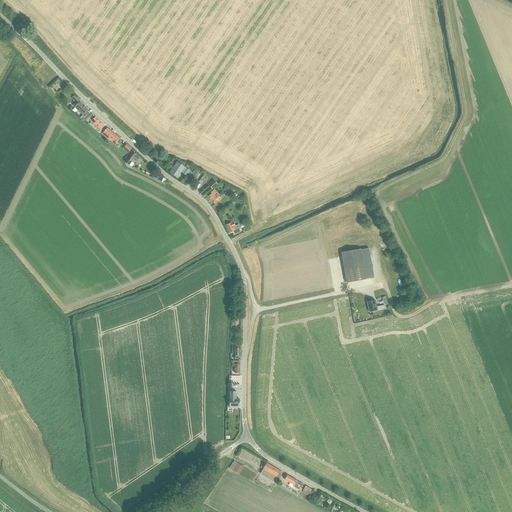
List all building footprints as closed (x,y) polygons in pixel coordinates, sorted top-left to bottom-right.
[(42,69),(48,76),(47,77),(51,80),(55,76),(46,67),(45,69),(44,68),(42,69)] [(63,85),(59,79),(51,85),(55,90),(63,85)] [(78,103),(74,107),(83,115),(82,116),(81,117),(83,120),(85,119),(90,114),(87,111),(88,110),(80,102),(79,103),(78,103)] [(92,113),(85,120),(86,121),(89,118),(92,121),(90,123),(95,128),(97,126),(101,129),(104,126),(98,119),(96,117),(92,113)] [(103,134),(115,144),(120,139),(113,133),(107,128),(106,130),(105,130),(105,131),(103,134)] [(127,144),(123,148),(128,153),(132,149),(127,144)] [(128,162),(127,163),(131,166),(133,166),(134,164),(132,162),(133,159),(137,161),(139,158),(136,155),(133,153),(127,160),(128,161),(128,162)] [(178,162),(170,172),(178,178),(181,173),(182,172),(183,173),(187,176),(189,178),(191,175),(196,179),(200,174),(195,170),(193,173),(191,171),(178,162)] [(211,182),(208,184),(209,185),(212,189),(217,184),(214,181),(212,183),(211,182)] [(212,194),(209,196),(215,204),(221,199),(218,196),(217,195),(218,194),(214,190),(211,193),(212,194)] [(239,224),(237,225),(235,226),(233,222),(231,223),(226,225),(229,233),(234,231),(235,234),(240,232),(239,228),(241,227),(239,224)] [(368,248),(361,250),(341,253),(346,283),(366,279),(373,278),(368,248)] [(367,302),(369,312),(377,310),(385,308),(384,305),(376,307),(375,300),(367,302)] [(230,399),(229,408),(239,408),(239,399),(236,399),(236,392),(230,392),(230,399)] [(234,460),(229,468),(239,474),(243,466),(234,460)] [(278,480),(283,472),(264,461),(261,467),(263,469),(260,473),(274,481),(275,479),(278,480)] [(299,489),(302,484),(287,475),(284,480),(294,485),(293,486),(299,489)] [(303,490),(302,492),(307,495),(308,493),(310,494),(312,490),(305,486),(303,490)]
